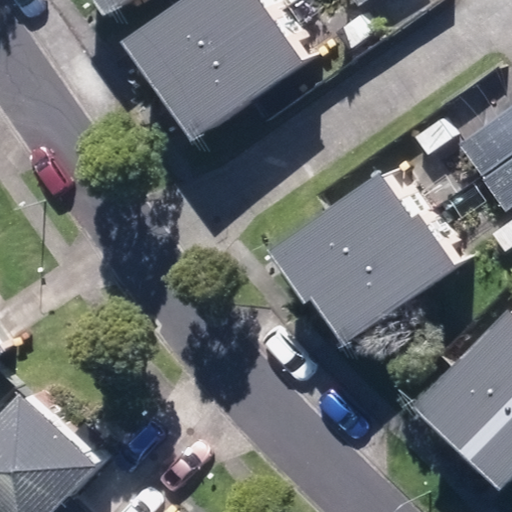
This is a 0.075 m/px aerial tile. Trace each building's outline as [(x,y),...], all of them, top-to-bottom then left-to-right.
[(213,0),(142,51),(211,147),(320,69),(272,0),(213,0)] [(341,33),(354,53),(378,37),(365,17),(341,33)] [(489,181),(511,164),(511,117),(467,149),(489,181)] [(420,140),(434,160),(458,141),(444,122),(420,140)] [(511,164),(489,181),(511,212),(511,211),(511,164)] [(330,306),(431,234),(395,183),(289,260),(325,309),(330,306)] [(511,221),(494,233),(509,254),(511,252),(511,221)] [(431,234),(330,306),(365,353),(473,274),(438,228),(431,234)] [(0,318),(0,365),(13,357),(0,337),(0,322),(2,321),(0,318)] [(511,330),(433,413),(475,454),(511,414),(511,330)] [(80,511),(77,509),(113,470),(36,397),(0,436),(0,510),(2,511),(80,511)] [(511,414),(475,454),(511,488),(511,414)]
